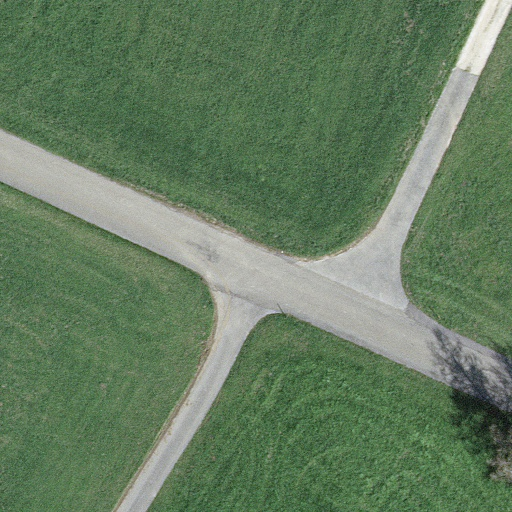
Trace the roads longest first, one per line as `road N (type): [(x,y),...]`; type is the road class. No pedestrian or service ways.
road 1 (track): [(346,316),(497,0)]
road 2 (tertiary): [(0,157),(261,277)]
road 3 (tertiary): [(261,277),(511,387)]
road 4 (residential): [(261,277),(131,511)]
